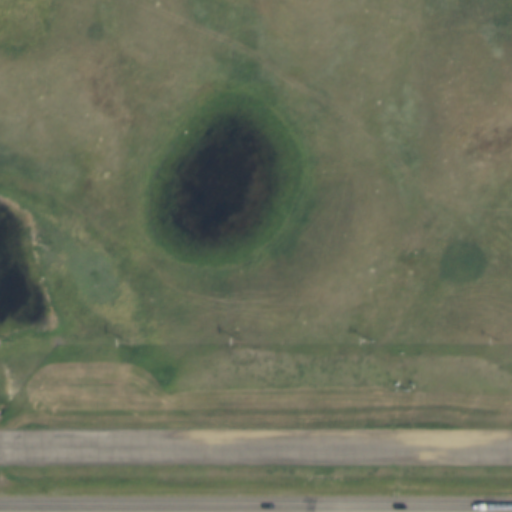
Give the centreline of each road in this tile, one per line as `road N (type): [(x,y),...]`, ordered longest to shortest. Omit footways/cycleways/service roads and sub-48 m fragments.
road 1 (trunk): [(511,446),(0,447)]
road 2 (trunk): [(78,511),(307,511)]
